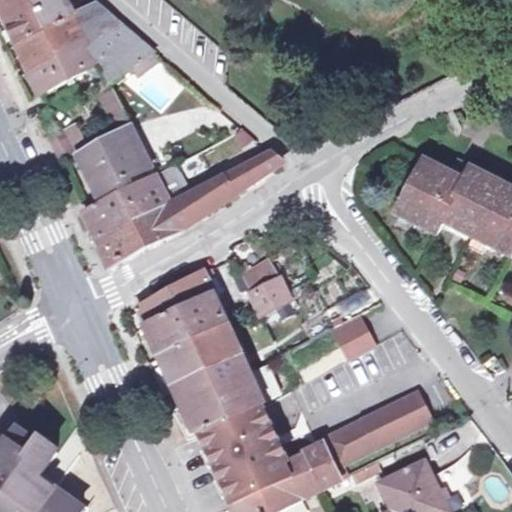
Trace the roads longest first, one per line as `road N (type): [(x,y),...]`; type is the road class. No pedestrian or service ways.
road 1 (residential): [(511,436),(314,172)]
road 2 (residential): [(80,312),(109,285),(314,172)]
road 3 (residential): [(314,172),(109,0)]
road 4 (residential): [(314,172),(511,71)]
road 5 (secondary): [(80,312),(170,511)]
road 6 (secondary): [(0,146),(80,312)]
